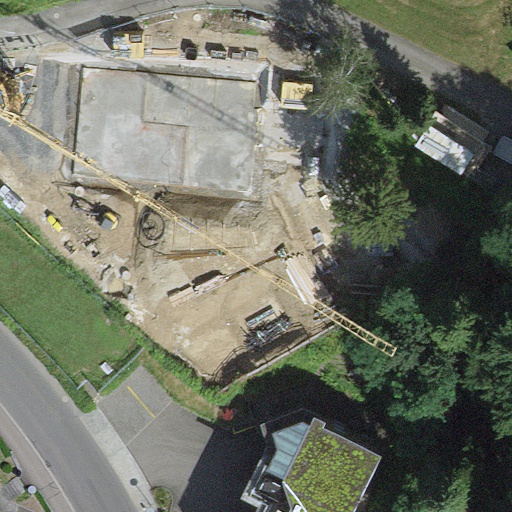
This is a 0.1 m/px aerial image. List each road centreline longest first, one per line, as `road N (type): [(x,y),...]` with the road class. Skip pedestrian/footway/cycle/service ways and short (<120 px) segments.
road 1 (residential): [(0,27),(227,0),(511,109)]
road 2 (tertiary): [(106,511),(0,362)]
